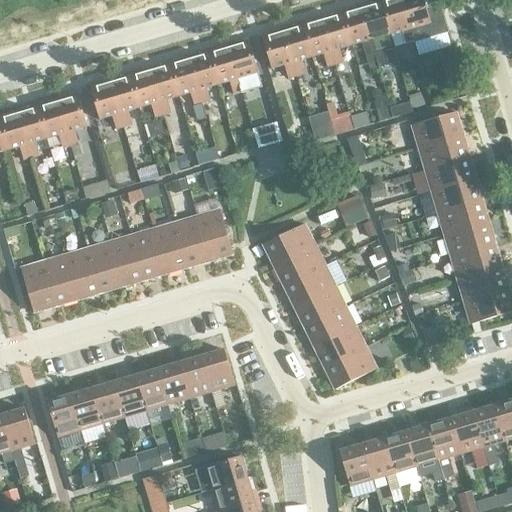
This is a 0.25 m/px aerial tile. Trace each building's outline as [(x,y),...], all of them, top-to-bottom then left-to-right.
[(400,0),(386,0),(380,2),(390,35),(401,32),(405,45),(413,43),(400,0)] [(422,0),(400,0),(413,43),(413,44),(449,33),(440,5),(426,10),(422,0)] [(394,50),(390,35),(380,2),(360,8),(374,54),(378,68),(383,66),(386,62),(383,53),(394,50)] [(341,13),(351,47),(362,43),(366,56),(374,54),(360,8),(341,13)] [(341,13),(321,19),(335,66),(343,63),(339,50),(351,47),(341,13)] [(327,68),(335,66),(321,19),(302,25),(311,58),(323,55),(327,68)] [(302,25),(282,31),(296,77),(304,75),(300,62),(311,58),(302,25)] [(296,77),(282,31),(262,37),(271,70),(284,66),(288,79),(296,77)] [(228,47),(241,93),(249,91),(245,77),(258,74),(248,41),(228,47)] [(241,93),(228,47),(208,52),(218,86),(229,82),(233,95),(241,93)] [(206,89),(218,86),(208,52),(188,58),(202,105),(210,102),(206,89)] [(169,64),(178,97),(190,94),(194,107),(202,105),(188,58),(169,64)] [(149,70),(163,116),(171,114),(167,101),(178,97),(169,64),(149,70)] [(130,76),(139,109),(151,105),(155,118),(163,116),(149,70),(130,76)] [(130,76),(110,81),(124,128),(131,125),(128,112),(139,109),(130,76)] [(124,128),(110,81),(90,87),(99,120),(112,117),(116,130),(124,128)] [(408,97),(410,105),(412,110),(424,106),(420,93),(408,97)] [(57,101),(70,147),(78,145),(74,131),(87,128),(77,95),(57,101)] [(37,107),(47,139),(59,136),(62,149),(70,147),(57,101),(37,107)] [(393,119),(413,113),(412,110),(410,105),(391,111),(393,119)] [(17,112),(31,158),(39,156),(35,143),(47,139),(37,107),(17,112)] [(393,118),(389,107),(388,107),(378,110),(381,122),(393,118)] [(17,112),(0,117),(0,125),(8,151),(19,148),(23,161),(31,158),(17,112)] [(418,150),(463,137),(456,114),(412,127),(418,150)] [(349,115),(329,121),(334,136),(353,131),(349,115)] [(463,137),(418,150),(425,171),(469,158),(463,137)] [(257,170),(280,164),(274,141),(251,147),(257,170)] [(198,167),(213,162),(218,161),(214,149),(195,155),(198,167)] [(177,158),(180,171),(189,168),(186,156),(177,158)] [(431,193),(476,180),(469,158),(425,171),(431,193)] [(169,165),(171,175),(179,172),(176,163),(169,165)] [(159,179),(159,178),(155,166),(136,172),(140,185),(159,179)] [(187,192),(184,180),(171,183),(175,195),(187,192)] [(438,215),(482,202),(476,180),(431,193),(438,215)] [(373,200),(386,197),(383,184),(370,188),(373,200)] [(138,187),(121,193),(127,212),(145,206),(138,187)] [(346,229),(367,219),(358,197),(335,206),(346,229)] [(482,202),(438,215),(444,237),(489,224),(482,202)] [(102,207),(106,218),(115,215),(111,204),(102,207)] [(220,211),(197,218),(210,262),(233,255),(220,211)] [(63,214),(55,217),(58,226),(66,223),(63,214)] [(380,218),(382,230),(396,226),(393,215),(380,218)] [(56,226),(53,216),(42,219),(45,229),(56,226)] [(210,262),(197,218),(175,224),(188,269),(210,262)] [(175,224),(153,231),(166,275),(188,269),(175,224)] [(451,259),(495,246),(489,224),(444,237),(451,259)] [(273,267),(315,247),(304,226),(263,246),(273,267)] [(144,282),(166,275),(153,231),(131,237),(144,282)] [(395,234),(384,238),(390,253),(401,249),(395,234)] [(109,243),(122,288),(144,282),(131,237),(109,243)] [(87,250),(100,294),(122,288),(109,243),(87,250)] [(457,281),(501,268),(495,246),(451,259),(457,281)] [(315,247),(273,267),(284,288),(325,267),(315,247)] [(385,259),(381,247),(372,251),(376,263),(385,259)] [(78,301),(100,294),(87,250),(65,256),(78,301)] [(65,256),(44,263),(57,307),(78,301),(65,256)] [(57,307),(44,263),(21,270),(34,314),(57,307)] [(396,268),(399,274),(408,271),(406,265),(396,268)] [(325,267),(284,288),(294,308),(335,288),(325,267)] [(381,282),(389,278),(384,268),(376,272),(381,282)] [(463,303),(508,290),(501,268),(457,281),(463,303)] [(412,270),(409,271),(399,276),(403,288),(417,283),(412,270)] [(335,288),(294,308),(304,329),(345,308),(335,288)] [(511,303),(508,290),(463,303),(470,326),(511,313),(511,303)] [(400,305),(396,295),(388,297),(391,308),(400,305)] [(418,305),(412,308),(415,316),(422,314),(418,305)] [(345,308),(304,329),(314,349),(356,329),(345,308)] [(427,314),(415,318),(420,330),(431,326),(427,314)] [(356,329),(314,349),(324,370),(366,349),(356,329)] [(407,342),(413,339),(409,330),(402,333),(407,342)] [(366,349),(324,370),(335,391),(376,370),(366,349)] [(224,351),(201,358),(212,393),(234,386),(224,351)] [(190,399),(212,393),(201,358),(179,364),(190,399)] [(179,364),(157,370),(168,406),(190,399),(179,364)] [(146,412),(168,406),(157,370),(136,377),(146,412)] [(146,412),(136,377),(114,383),(124,419),(146,412)] [(124,419),(114,383),(92,390),(102,425),(124,419)] [(92,390),(70,396),(80,432),(102,425),(92,390)] [(80,432),(70,396),(47,403),(58,438),(80,432)] [(225,406),(222,397),(214,400),(216,409),(225,406)] [(511,401),(494,407),(504,442),(511,439),(511,401)] [(472,413),(483,448),(488,468),(500,464),(494,445),(504,442),(494,407),(472,413)] [(12,452),(21,449),(35,445),(24,410),(2,416),(12,452)] [(483,448),(472,413),(450,420),(460,455),(483,448)] [(12,452),(2,416),(0,416),(0,455),(4,465),(15,462),(14,459),(12,452)] [(450,420),(428,426),(444,480),(455,477),(449,458),(460,455),(450,420)] [(406,433),(416,468),(419,477),(433,473),(436,483),(444,480),(428,426),(406,433)] [(384,439),(395,474),(416,468),(406,433),(384,439)] [(227,447),(224,434),(202,440),(206,454),(227,447)] [(184,460),(206,454),(202,440),(202,439),(180,445),(184,460)] [(395,474),(384,439),(362,445),(373,481),(395,474)] [(167,445),(157,448),(162,465),(172,462),(167,445)] [(373,481),(362,445),(339,452),(350,488),(373,481)] [(147,471),(162,467),(158,454),(143,458),(147,471)] [(25,465),(23,456),(14,459),(15,462),(17,468),(25,465)] [(212,491),(248,481),(241,458),(205,468),(212,491)] [(119,479),(134,475),(130,462),(115,466),(119,479)] [(116,478),(112,465),(101,469),(105,482),(116,478)] [(96,486),(93,475),(82,478),(85,489),(96,486)] [(156,476),(143,480),(151,509),(165,505),(156,476)] [(212,491),(215,500),(218,511),(222,511),(254,503),(248,481),(212,491)] [(399,490),(397,481),(388,484),(390,493),(399,490)] [(2,499),(5,511),(8,511),(22,508),(18,494),(2,499)] [(222,511),(256,511),(254,503),(222,511)]
